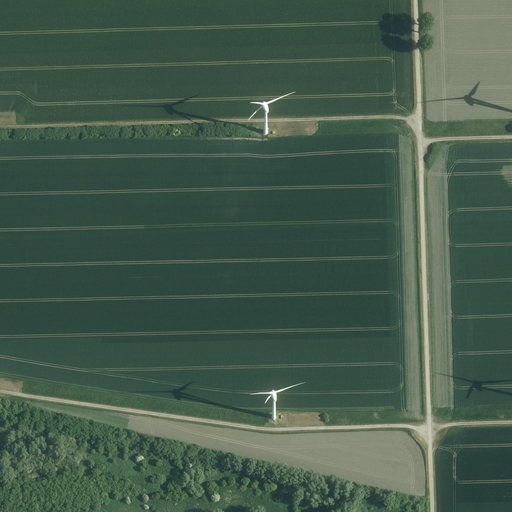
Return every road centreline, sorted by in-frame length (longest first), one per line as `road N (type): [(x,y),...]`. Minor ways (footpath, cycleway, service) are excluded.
road 1 (unclassified): [(432,511),(415,0)]
road 2 (track): [(429,425),(230,429),(0,390)]
road 3 (track): [(419,120),(0,128)]
